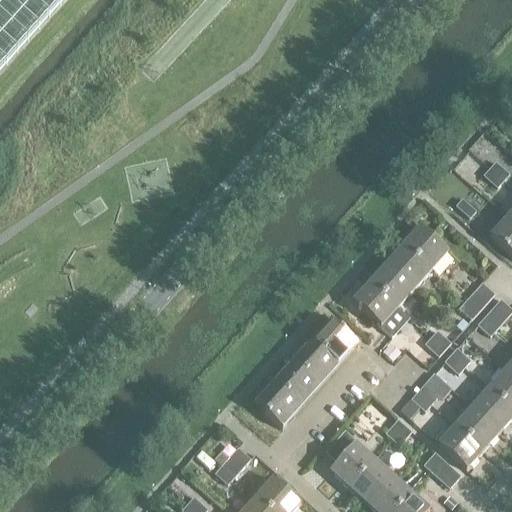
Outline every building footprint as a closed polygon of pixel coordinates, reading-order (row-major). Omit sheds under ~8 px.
[(0,0),(0,71),(63,0),(0,0)] [(503,185),(510,178),(496,165),(489,172),(503,185)] [(503,185),(489,172),(483,179),(497,192),(503,185)] [(470,222),(476,214),(462,202),(455,209),(470,222)] [(511,261),(511,226),(507,222),(489,241),(511,261)] [(419,231),(402,250),(430,276),(447,257),(419,231)] [(430,276),(402,250),(386,269),(414,294),(430,276)] [(414,294),(386,269),(369,287),(397,312),(414,294)] [(495,298),(482,286),(464,306),(477,317),(495,298)] [(397,312),(369,287),(352,306),(380,331),(397,312)] [(495,335),(511,315),(511,312),(501,302),(482,323),(495,335)] [(477,317),(464,306),(458,312),(471,324),(477,317)] [(469,328),(468,327),(463,323),(457,330),(462,335),(469,328)] [(495,335),(482,323),(477,329),(490,341),(495,335)] [(354,345),(334,326),(314,348),(335,366),(354,345)] [(431,341),(445,354),(451,347),(437,334),(431,341)] [(431,341),(424,348),(438,361),(445,354),(431,341)] [(335,366),(314,348),(296,369),(316,387),(335,366)] [(477,375),(468,367),(471,364),(456,351),(444,366),(458,379),(463,373),(472,380),(477,375)] [(316,387),(296,369),(277,389),(297,407),(316,387)] [(511,383),(505,377),(488,395),(511,416),(511,383)] [(297,407),(277,389),(257,411),(277,429),(297,407)] [(438,401),(423,389),(417,396),(431,409),(438,401)] [(511,416),(488,395),(472,414),(499,438),(511,423),(511,416)] [(431,409),(417,396),(410,403),(425,416),(431,409)] [(411,413),(406,409),(399,417),(404,421),(411,413)] [(472,414),(455,432),(482,457),(499,438),(472,414)] [(405,429),(398,423),(385,437),(392,443),(405,429)] [(405,429),(392,443),(399,450),(412,435),(405,429)] [(455,432),(438,451),(465,476),(482,457),(455,432)] [(213,456),(222,464),(228,457),(219,449),(213,456)] [(330,477),(349,494),(374,466),(355,449),(330,477)] [(251,462),(238,451),(220,471),(233,483),(251,462)] [(443,463),(435,456),(423,469),(431,476),(443,463)] [(443,463),(431,476),(449,492),(461,479),(443,463)] [(374,466),(349,494),(367,510),(393,482),(374,466)] [(233,483),(220,471),(214,477),(227,489),(233,483)] [(393,482),(367,510),(369,511),(398,511),(411,498),(393,482)] [(273,484),(256,503),(265,511),(297,511),(301,509),(273,484)] [(426,511),(411,498),(398,511),(426,511)] [(192,511),(206,511),(194,500),(187,507),(192,511)] [(265,511),(256,503),(247,511),(265,511)]
